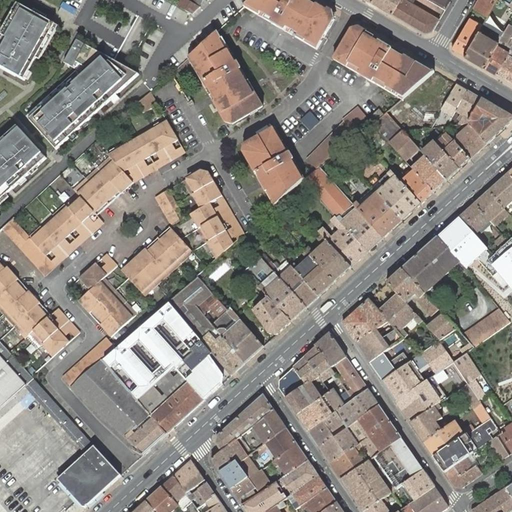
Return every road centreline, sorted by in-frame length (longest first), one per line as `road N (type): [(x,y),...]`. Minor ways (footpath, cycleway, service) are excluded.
road 1 (secondary): [(325,314),(511,146)]
road 2 (residential): [(325,314),(459,506)]
road 3 (residential): [(353,511),(258,375)]
